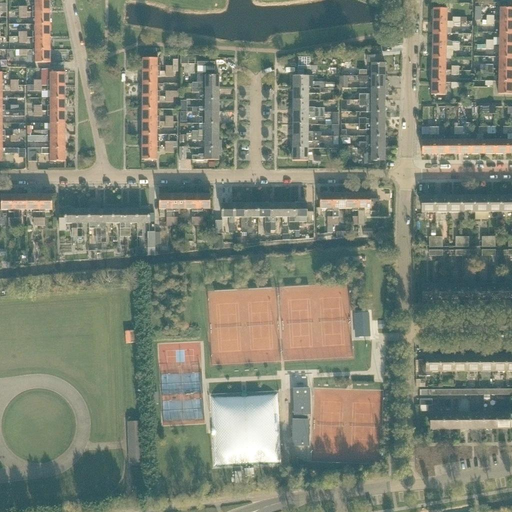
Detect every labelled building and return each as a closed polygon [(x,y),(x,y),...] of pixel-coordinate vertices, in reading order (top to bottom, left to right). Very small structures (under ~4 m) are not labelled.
[(32,7),(32,13),(50,12),(49,0),(34,0),(34,7),(32,7)] [(433,9),(433,22),(447,22),(447,10),(433,9)] [(511,9),(500,9),(500,21),(511,21),(511,9)] [(50,12),(32,13),(27,13),(19,13),(19,18),(34,18),(34,25),(50,25),(50,12)] [(511,21),(500,21),(499,33),(511,33),(511,21)] [(447,22),(433,22),(433,34),(446,34),(447,22)] [(50,25),(34,25),(34,32),(32,33),(32,38),(50,38),(50,25)] [(511,33),(499,33),(499,46),(511,45),(511,33)] [(433,34),(432,46),(446,46),(446,34),(433,34)] [(50,38),(32,38),(32,43),(34,43),(34,50),(32,50),(32,51),(50,51),(50,38)] [(511,45),(499,46),(499,58),(511,58),(511,45)] [(446,46),(432,46),(432,58),(446,59),(446,46)] [(50,51),(32,51),(32,56),(35,56),(35,63),(50,63),(50,51)] [(371,76),(384,76),(384,65),(382,65),(382,57),(367,56),(367,63),(371,63),(371,76)] [(432,58),(432,71),(445,71),(446,59),(432,58)] [(511,58),(499,58),(499,70),(511,70),(511,58)] [(197,59),(197,67),(205,67),(213,67),(213,63),(213,59),(205,59),(197,59)] [(141,60),(141,72),(159,72),(159,67),(157,67),(157,60),(141,60)] [(165,67),(165,72),(178,73),(178,60),(173,60),(173,67),(165,67)] [(511,79),(511,70),(499,70),(498,82),(511,83),(511,79)] [(445,71),(432,71),(432,83),(445,83),(445,71)] [(159,72),(141,72),(141,85),(157,85),(157,77),(159,77),(159,72)] [(47,81),(47,86),(65,86),(65,73),(50,73),(50,81),(47,81)] [(218,89),(218,77),(205,77),(205,74),(197,74),(197,83),(192,83),(192,88),(218,89)] [(371,83),(371,88),(388,88),(388,82),(384,82),(384,76),(371,76),(371,77),(366,76),(359,76),(359,83),(371,83)] [(292,77),(292,89),(327,89),(327,88),(325,88),(325,83),(312,83),(312,85),(308,85),(308,77),(292,77)] [(511,83),(498,82),(498,95),(511,95),(511,83)] [(445,83),(432,83),(431,95),(445,95),(445,83)] [(157,85),(141,85),(141,97),(159,98),(159,92),(157,92),(157,85)] [(65,86),(47,86),(47,91),(50,91),(50,99),(65,99),(65,86)] [(204,100),(218,101),(218,89),(192,88),(192,93),(204,93),(204,100)] [(359,100),(384,100),(384,96),(388,96),(388,88),(371,88),(371,95),(359,95),(359,100)] [(308,101),(308,94),(315,94),(327,94),(327,89),(292,89),(292,101),(308,101)] [(159,98),(141,97),(141,110),(156,110),(157,102),(158,102),(159,98)] [(65,99),(50,99),(50,106),(47,106),(47,111),(65,111),(65,99)] [(204,100),(204,108),(199,108),(192,108),(192,113),(199,113),(218,113),(218,101),(204,100)] [(371,112),(384,112),(384,100),(359,100),(359,107),(366,107),(366,106),(371,106),(371,112)] [(308,113),(308,108),(308,101),(292,101),(292,113),(308,113)] [(156,110),(141,110),(141,123),(158,123),(159,117),(156,117),(156,110)] [(0,123),(3,124),(3,117),(5,117),(11,117),(25,117),(25,111),(19,111),(11,111),(5,111),(0,111),(0,123)] [(65,111),(47,111),(47,117),(50,117),(50,124),(65,124),(65,111)] [(384,124),(384,112),(371,112),(371,120),(366,121),(366,119),(359,119),(359,124),(384,124)] [(202,125),(218,125),(218,113),(199,113),(199,118),(202,118),(202,125)] [(308,125),(308,118),(308,113),(292,113),(292,125),(308,125)] [(158,123),(141,123),(141,135),(156,135),(156,128),(158,127),(158,123)] [(50,131),(47,131),(34,131),(34,137),(65,137),(65,124),(50,124),(50,131)] [(384,136),(384,124),(359,124),(359,131),(371,131),(371,136),(384,136)] [(218,125),(202,125),(200,125),(200,131),(199,131),(199,132),(192,132),(192,137),(218,137),(218,125)] [(308,133),(308,125),(292,125),(292,137),(320,137),(320,133),(308,133)] [(156,135),(141,135),(141,148),(158,148),(158,142),(156,142),(156,135)] [(446,155),(459,155),(459,141),(459,135),(446,136),(446,142),(446,155)] [(476,135),(476,141),(471,141),(471,155),(483,155),(483,135),(476,135)] [(483,135),(483,155),(496,155),(496,141),(495,141),(495,135),(483,135)] [(359,148),(384,148),(384,136),(371,136),(371,137),(366,137),(366,143),(359,143),(359,148)] [(65,149),(65,137),(34,137),(27,137),(27,142),(50,142),(50,149),(49,149),(65,149)] [(218,141),(218,137),(192,137),(192,141),(199,141),(199,142),(204,142),(204,149),(221,149),(221,141),(218,141)] [(320,142),(320,137),(292,137),(292,149),(307,149),(307,142),(320,142)] [(459,141),(459,155),(471,155),(471,141),(459,141)] [(496,155),(508,155),(508,141),(496,141),(496,155)] [(422,156),(434,156),(434,142),(422,142),(422,156)] [(434,142),(434,156),(446,155),(446,142),(434,142)] [(158,148),(141,148),(141,160),(156,160),(156,153),(158,153),(158,148)] [(384,161),(384,148),(359,148),(359,155),(364,155),(364,165),(371,165),(373,165),(373,161),(384,161)] [(36,162),(36,155),(50,155),(50,162),(65,162),(65,149),(49,149),(48,149),(27,149),(27,162),(36,162)] [(221,149),(204,149),(204,156),(199,156),(199,157),(192,157),(192,161),(218,161),(218,156),(221,156),(221,149)] [(307,161),(307,149),(292,149),(292,161),(307,161)] [(333,212),(333,194),(320,194),(320,210),(327,210),(327,212),(333,212)] [(338,218),(338,212),(338,210),(345,210),(345,194),(333,194),(333,212),(333,218),(338,218)] [(357,212),(357,194),(345,194),(345,210),(352,210),(352,212),(357,212)] [(370,194),(357,194),(357,212),(363,212),(363,210),(370,210),(370,212),(379,212),(379,199),(370,199),(370,194)] [(9,213),(14,213),(13,195),(1,195),(1,211),(9,211),(9,213)] [(19,219),(19,213),(19,211),(26,210),(26,195),(13,195),(14,213),(14,219),(19,219)] [(26,195),(26,210),(34,210),(34,213),(39,213),(39,195),(26,195)] [(39,195),(39,213),(44,213),(44,210),(51,210),(51,195),(39,195)] [(166,212),(172,212),(172,195),(159,195),(159,210),(166,210),(166,212)] [(172,195),(172,212),(177,212),(177,210),(184,210),(184,195),(172,195)] [(184,195),(184,210),(192,210),(192,212),(197,212),(197,195),(184,195)] [(197,195),(197,212),(202,212),(202,210),(210,210),(210,195),(197,195)] [(503,213),(511,212),(511,196),(503,197),(503,213)] [(423,213),(436,213),(436,197),(423,197),(423,213)] [(436,197),(436,213),(449,213),(449,197),(436,197)] [(449,197),(449,213),(463,213),(463,197),(449,197)] [(463,197),(463,213),(476,213),(476,197),(463,197)] [(476,197),(476,213),(489,213),(489,197),(476,197)] [(489,197),(489,213),(503,213),(503,197),(489,197)] [(258,218),(265,218),(265,223),(270,223),(270,204),(258,205),(258,218)] [(282,218),(282,204),(270,204),(270,223),(275,223),(275,218),(282,218)] [(282,218),(289,218),(289,223),(289,232),(294,232),(294,204),(282,204),(282,218)] [(299,240),(299,223),(299,217),(306,217),(306,225),(314,225),(313,213),(306,213),(306,204),(294,204),(294,232),(294,240),(299,240)] [(234,223),(234,218),(234,205),(222,205),(222,218),(229,218),(229,223),(234,223)] [(241,234),(246,234),(246,205),(234,205),(234,218),(241,218),(241,223),(241,234)] [(258,218),(258,205),(246,205),(246,234),(251,234),(251,218),(258,218)] [(89,224),(101,224),(101,210),(97,210),(97,206),(89,206),(89,210),(89,224)] [(106,243),(106,224),(113,224),(113,206),(105,206),(105,210),(101,210),(101,224),(101,229),(101,238),(101,244),(106,243)] [(120,237),(125,237),(125,210),(121,210),(121,206),(113,206),(113,224),(120,224),(120,237)] [(125,210),(125,237),(130,237),(130,223),(137,223),(136,210),(136,207),(128,207),(128,210),(125,210)] [(77,210),(64,210),(64,216),(59,216),(59,232),(65,232),(65,224),(71,224),(71,238),(77,237),(77,210)] [(89,210),(77,210),(77,237),(82,237),(82,224),(89,224),(89,210)] [(136,210),(137,223),(137,237),(142,237),(142,223),(149,223),(149,210),(136,210)] [(214,238),(214,250),(223,250),(223,238),(214,238)] [(20,262),(28,262),(28,251),(23,251),(23,256),(20,256),(20,262)] [(502,302),(511,301),(511,285),(502,286),(502,302)] [(423,302),(436,302),(436,286),(423,286),(423,302)] [(436,302),(449,302),(449,286),(436,286),(436,302)] [(449,302),(463,302),(463,286),(449,286),(449,302)] [(463,302),(476,302),(476,286),(463,286),(463,302)] [(476,302),(489,302),(489,286),(476,286),(476,302)] [(489,302),(502,302),(502,286),(489,286),(489,302)] [(356,314),(357,338),(370,338),(369,313),(356,314)] [(427,377),(427,373),(440,373),(440,357),(426,357),(426,361),(419,361),(419,377),(427,377)] [(440,373),(453,373),(453,357),(440,357),(440,373)] [(453,373),(466,372),(466,357),(453,357),(453,373)] [(466,357),(466,372),(480,372),(479,357),(466,357)] [(480,372),(493,372),(493,357),(479,357),(480,372)] [(493,372),(506,372),(506,357),(493,357),(493,372)] [(310,415),(309,389),(295,389),(296,420),(294,420),(295,446),(308,446),(308,415),(310,415)] [(438,408),(438,414),(431,414),(431,430),(444,430),(444,414),(444,408),(438,408)] [(484,414),(484,430),(497,429),(497,413),(484,414)] [(497,413),(497,429),(510,429),(510,413),(497,413)] [(444,414),(444,430),(457,430),(457,414),(444,414)] [(457,414),(457,430),(471,430),(471,414),(457,414)] [(471,430),(484,430),(484,414),(471,414),(471,430)] [(134,431),(127,431),(128,464),(141,463),(139,423),(134,423),(134,431)]
